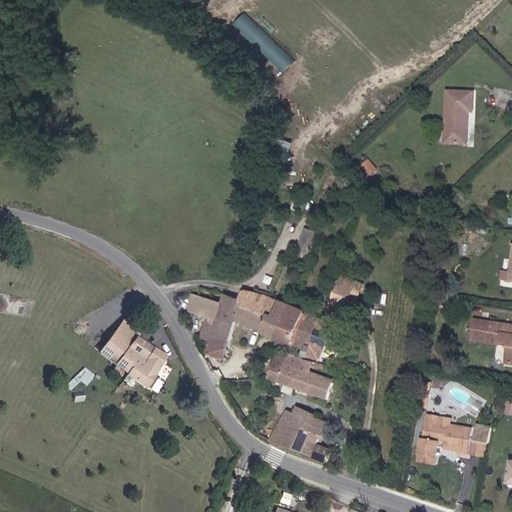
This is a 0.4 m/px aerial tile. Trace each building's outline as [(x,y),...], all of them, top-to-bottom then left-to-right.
[(248,11),(236,22),(284,72),(296,60),(248,11)] [(449,147),(471,148),(471,116),(476,115),(475,103),(455,102),(454,138),(448,138),(449,147)] [(360,167),(369,178),(379,169),(370,158),(360,167)] [(312,254),(319,231),(305,227),(298,251),(312,254)] [(337,301),(346,304),(352,288),(336,281),(330,298),(332,299),(328,309),(333,311),(337,301)] [(236,320),(278,335),(289,305),(244,289),(240,298),(224,294),(222,301),(212,331),(230,338),(236,320)] [(210,338),(212,331),(222,301),(196,292),(192,291),(186,306),(208,314),(201,335),(210,338)] [(301,327),(306,324),(311,313),(289,305),(278,335),(295,341),(301,327)] [(511,314),(486,310),(484,321),(496,324),(494,335),(502,336),(498,358),(511,360),(511,314)] [(305,354),(322,359),(335,323),(311,313),(306,324),(301,327),(295,341),(308,346),(305,354)] [(142,355),(149,345),(138,337),(140,334),(123,320),(95,356),(95,359),(89,366),(115,382),(123,373),(146,388),(167,356),(157,350),(149,359),(142,355)] [(206,350),(224,356),(230,338),(212,331),(210,338),(206,350)] [(267,379),(278,381),(286,357),(276,353),(269,373),(267,379)] [(327,398),(332,381),(300,369),(304,358),(287,354),(286,357),(278,381),(327,398)] [(49,386),(56,374),(11,357),(6,369),(49,386)] [(75,379),(88,386),(95,374),(83,366),(75,379)] [(255,378),(267,379),(269,373),(254,374),(253,370),(233,373),(234,381),(255,378)] [(345,450),(324,443),(331,418),(315,413),(311,426),(294,421),(297,411),(287,407),(275,440),(340,463),(341,456),(343,456),(345,450)] [(294,421),(311,426),(315,413),(298,408),(297,411),(294,421)] [(469,451),(473,425),(451,421),(452,415),(441,414),(441,411),(439,409),(437,408),(434,408),(432,410),(431,412),(427,436),(425,435),(422,455),(438,458),(439,451),(442,449),(440,446),(440,443),(461,446),(460,449),(469,451)] [(490,440),(493,424),(478,421),(475,437),(490,440)] [(487,452),(490,440),(475,437),(473,450),(487,452)]
